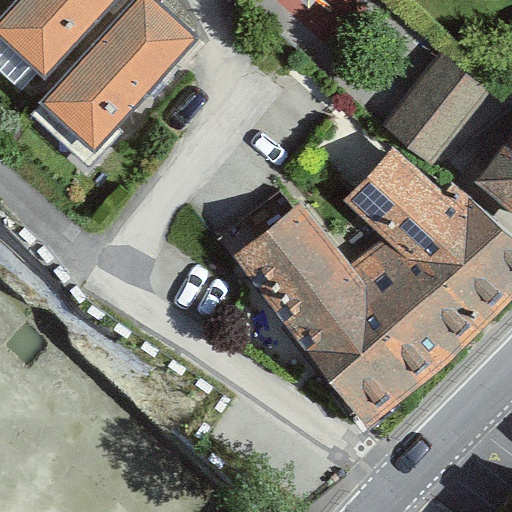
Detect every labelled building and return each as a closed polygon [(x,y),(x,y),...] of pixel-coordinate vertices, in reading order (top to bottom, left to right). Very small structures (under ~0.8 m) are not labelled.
[(126,0),(35,0),(0,40),(0,47),(48,89),(126,0)] [(149,3),(46,118),(97,163),(199,47),(149,3)] [(448,48),(398,117),(445,162),(503,95),(448,48)] [(301,221),(244,272),(369,439),(511,312),(511,249),(396,156),(337,209),(380,256),(354,280),(301,221)] [(511,169),(489,197),(511,215),(511,169)] [(0,240),(12,226),(0,215),(0,240)] [(97,299),(29,404),(100,451),(116,426),(139,439),(186,357),(97,299)]
